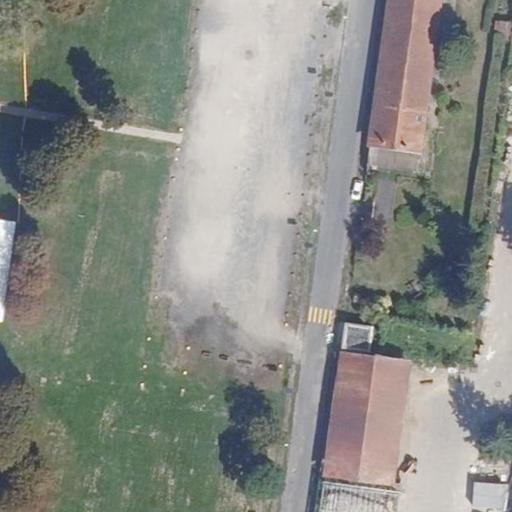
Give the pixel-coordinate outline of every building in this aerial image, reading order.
[(420,151),(440,0),(390,0),(371,144),(420,151)] [(0,222),(0,320),(1,320),(16,225),(0,222)] [(369,352),(372,328),(347,325),(344,348),(369,352)] [(327,475),(392,483),(400,424),(408,363),(343,354),(327,475)] [(321,511),(396,511),(399,494),(325,484),(321,511)]
